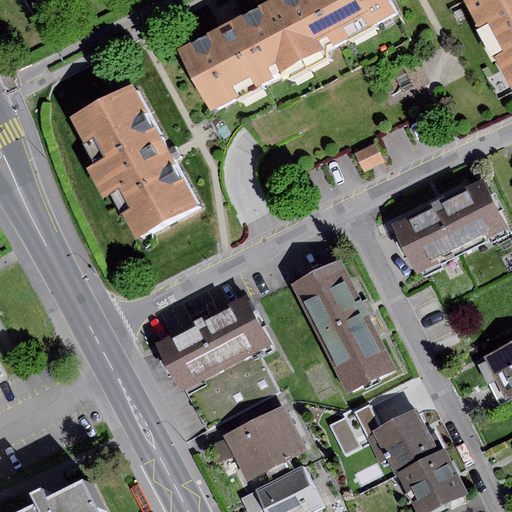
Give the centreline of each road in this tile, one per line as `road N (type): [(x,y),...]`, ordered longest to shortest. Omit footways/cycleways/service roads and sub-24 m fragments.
road 1 (residential): [(501,511),(348,212)]
road 2 (residential): [(348,212),(94,337)]
road 3 (residential): [(0,161),(94,337)]
road 4 (residential): [(94,337),(185,511)]
road 5 (residential): [(511,135),(348,212)]
